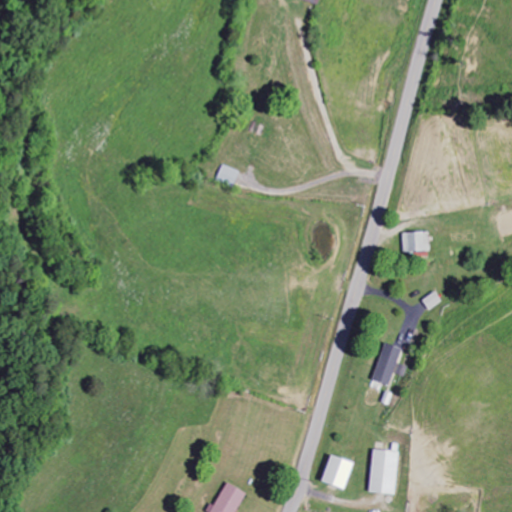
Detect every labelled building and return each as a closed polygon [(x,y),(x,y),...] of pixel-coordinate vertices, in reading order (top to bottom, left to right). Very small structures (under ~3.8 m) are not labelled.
[(402,233),(403,252),(430,252),(429,232),(402,233)] [(373,381),(390,386),(394,370),(397,371),(403,349),(384,343),(373,381)] [(394,496),(400,453),(374,450),(368,492),(394,496)] [(321,482),(343,490),(353,463),(330,455),(321,482)] [(234,511),(245,493),(225,483),(209,511),(234,511)]
